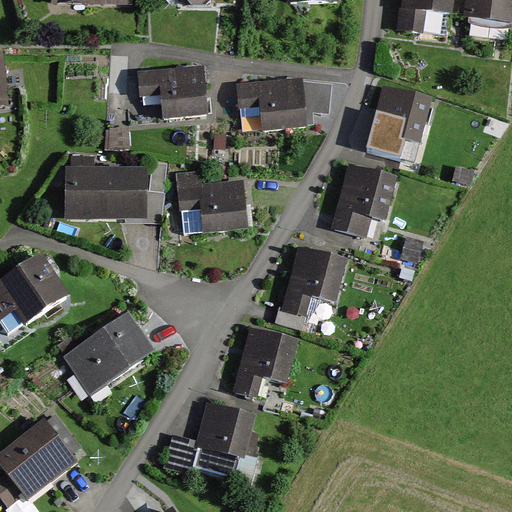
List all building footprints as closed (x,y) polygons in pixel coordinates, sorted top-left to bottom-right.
[(186,0),(186,2),(193,9),(206,10),(213,3),(212,0),(186,0)] [(467,0),(403,0),(402,13),(399,13),(397,33),(423,36),(426,14),(465,19),(467,0)] [(511,0),(467,0),(465,19),(465,24),(511,29),(511,0)] [(0,109),(10,109),(4,58),(0,57),(0,109)] [(181,73),(137,76),(139,100),(161,99),(163,123),(207,120),(203,71),(181,73)] [(315,128),(314,118),(330,120),(334,88),(304,84),(285,85),(238,88),(239,113),(261,112),(262,135),(306,133),(305,128),(315,128)] [(431,106),(383,92),(379,109),(365,156),(398,165),(405,143),(419,147),(431,106)] [(106,151),(130,152),(131,132),(107,132),(106,151)] [(228,136),(215,136),(214,153),(228,153),(228,136)] [(127,223),(147,223),(147,194),(147,170),(116,170),(95,170),(95,159),(71,159),(71,170),(66,170),(65,223),(127,223)] [(166,165),(153,164),(150,194),(147,194),(147,223),(127,223),(127,226),(162,227),(165,196),(163,196),(166,165)] [(398,182),(347,169),(343,186),(331,231),(367,241),(372,221),(387,225),(398,182)] [(455,170),(452,184),(472,188),(475,175),(455,170)] [(203,188),(201,174),(177,177),(182,216),(199,214),(202,239),(249,234),(243,183),(225,185),(203,188)] [(425,244),(407,240),(401,264),(419,268),(425,244)] [(347,266),(298,253),(294,268),(279,324),(302,330),(310,299),(336,306),(347,266)] [(26,326),(68,299),(41,258),(1,285),(0,282),(0,322),(17,312),(26,326)] [(63,360),(89,399),(153,357),(135,330),(128,319),(63,360)] [(299,345),(251,331),(246,349),(233,395),(258,403),(264,382),(287,388),(299,345)] [(255,422),(206,410),(202,424),(197,444),(174,438),(167,465),(249,486),(255,464),(245,461),(255,422)] [(58,482),(78,466),(44,425),(0,461),(0,470),(2,474),(0,475),(0,501),(8,511),(23,500),(28,506),(58,482)]
